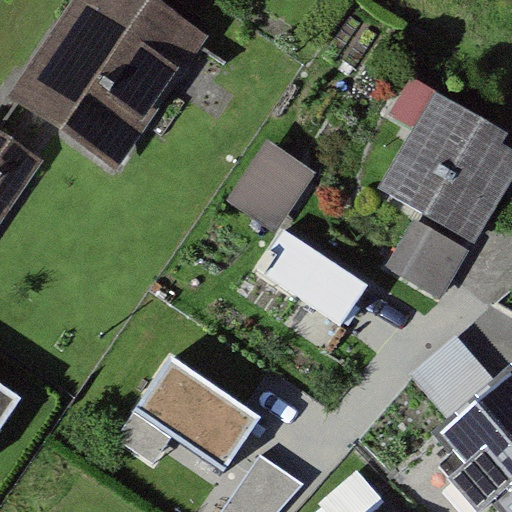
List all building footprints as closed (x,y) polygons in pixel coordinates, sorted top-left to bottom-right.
[(231,51),(154,0),(85,0),(0,128),(0,257),(70,153),(134,195),(231,51)] [(511,243),(511,133),(441,87),(386,171),(507,251),(511,243)] [(274,137),(228,196),(273,231),(319,172),(274,137)] [(114,421),(223,501),(246,466),(266,439),(152,357),(114,421)] [(511,511),(511,379),(446,436),(511,511)] [(0,448),(28,411),(0,390),(0,448)] [(270,511),(302,485),(277,465),(238,511),(270,511)]
